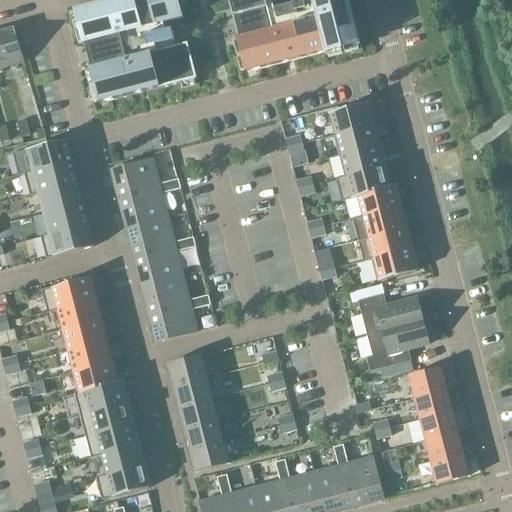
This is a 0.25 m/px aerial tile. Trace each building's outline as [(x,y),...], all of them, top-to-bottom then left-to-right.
[(177,0),(117,0),(77,11),(101,105),(197,80),(187,45),(171,49),(170,43),(176,41),(173,30),(166,32),(165,25),(183,21),(177,0)] [(347,0),(226,0),(229,10),(263,1),(265,10),(268,18),(234,27),(246,74),(359,45),(347,0)] [(14,29),(0,33),(0,61),(4,73),(25,67),(14,29)] [(324,116),(329,138),(373,126),(367,104),(324,116)] [(19,127),(23,139),(30,137),(27,125),(19,127)] [(329,138),(335,159),(378,147),(373,126),(329,138)] [(6,130),(0,131),(0,139),(1,144),(9,142),(6,130)] [(304,145),(302,137),(287,141),(289,148),(304,145)] [(29,151),(34,173),(72,163),(67,141),(29,151)] [(306,153),(304,145),(289,148),(291,157),(306,153)] [(335,159),(340,179),(384,168),(379,147),(335,159)] [(152,160),(112,171),(116,188),(120,187),(124,200),(161,190),(163,195),(172,193),(169,183),(160,185),(153,160),(152,160)] [(78,184),(72,163),(34,173),(26,175),(31,196),(40,194),(78,184)] [(340,180),(346,200),(389,189),(384,168),(340,180)] [(314,187),(312,179),(297,183),(299,191),(314,187)] [(179,180),(169,183),(172,193),(181,190),(179,180)] [(78,184),(40,194),(46,215),(83,205),(78,184)] [(316,194),(314,187),(299,191),(301,198),(316,194)] [(346,201),(351,221),(395,210),(389,189),(346,201)] [(127,213),(123,214),(127,230),(169,219),(163,195),(161,190),(124,200),(127,213)] [(46,215),(51,236),(89,226),(83,205),(46,215)] [(354,232),(357,242),(400,231),(395,210),(351,222),(354,232)] [(169,219),(127,230),(131,246),(135,245),(139,258),(176,248),(177,253),(187,251),(184,241),(175,244),(169,219)] [(325,229),(324,221),(309,225),(310,232),(325,229)] [(94,249),(89,226),(51,236),(42,238),(48,260),(94,249)] [(327,236),(325,229),(310,232),(312,240),(327,236)] [(356,243),(362,263),(406,252),(400,231),(356,243)] [(194,239),(184,241),(187,251),(196,249),(194,239)] [(142,271),(138,272),(142,288),(184,277),(177,253),(176,248),(139,258),(142,271)] [(362,264),(362,266),(368,286),(412,274),(406,252),(362,264)] [(336,270),(334,263),(319,267),(321,274),(336,270)] [(338,278),(336,270),(321,274),(323,282),(338,278)] [(184,277),(142,288),(146,304),(150,303),(153,315),(153,316),(191,306),(192,311),(202,309),(199,299),(190,301),(184,277)] [(58,316),(96,306),(90,284),(44,296),(50,318),(58,316)] [(384,296),(358,303),(367,337),(424,323),(418,299),(387,307),(384,296)] [(209,297),(199,299),(202,309),(211,306),(209,297)] [(58,316),(64,337),(102,327),(96,306),(58,316)] [(153,315),(149,316),(150,318),(157,344),(198,334),(192,311),(191,306),(153,316),(153,315)] [(373,358),(367,359),(370,373),(411,362),(408,351),(430,346),(424,323),(367,337),(373,358)] [(64,337),(69,357),(107,348),(102,327),(64,337)] [(6,329),(0,330),(0,339),(8,337),(6,329)] [(69,357),(75,379),(112,368),(107,348),(69,357)] [(277,353),(262,357),(264,365),(279,361),(277,353)] [(202,357),(168,366),(174,388),(208,379),(202,357)] [(3,366),(5,374),(17,371),(15,363),(3,366)] [(75,379),(80,399),(118,389),(112,368),(75,379)] [(281,370),(273,372),(276,384),(284,382),(281,370)] [(17,371),(6,374),(7,382),(19,379),(17,371)] [(403,380),(409,402),(442,393),(436,371),(403,380)] [(174,388),(180,409),(213,400),(208,379),(174,388)] [(42,382),(29,385),(32,398),(45,395),(42,382)] [(284,382),(276,384),(279,396),(287,394),(284,382)] [(129,409),(124,388),(118,389),(80,399),(77,400),(82,421),(129,409)] [(409,402),(415,423),(448,414),(442,393),(409,402)] [(213,401),(180,409),(185,430),(218,421),(213,401)] [(369,403),(354,407),(356,414),(371,411),(369,403)] [(14,408),(16,416),(28,413),(26,405),(14,408)] [(134,430),(129,409),(82,421),(88,442),(134,430)] [(292,412),(284,414),(287,426),(295,424),(292,412)] [(28,413),(16,416),(18,423),(30,421),(28,413)] [(415,423),(420,444),(453,435),(448,414),(415,423)] [(185,430),(190,451),(224,442),(218,421),(185,430)] [(390,421),(378,424),(380,432),(392,429),(390,421)] [(295,424),(287,426),(290,438),(298,435),(295,424)] [(390,429),(375,433),(377,441),(392,437),(390,429)] [(140,451),(134,430),(88,442),(94,463),(102,460),(140,451)] [(420,444),(425,465),(458,456),(453,435),(420,444)] [(196,473),(229,464),(224,443),(191,452),(196,473)] [(343,446),(333,449),(336,458),(346,456),(343,446)] [(25,450),(27,458),(39,454),(37,447),(25,450)] [(102,460),(108,482),(145,471),(140,451),(102,460)] [(39,455),(27,458),(29,465),(41,462),(39,455)] [(338,468),(314,474),(323,511),(338,511),(341,511),(340,507),(353,504),(343,466),(348,465),(346,456),(336,458),(338,468)] [(458,456),(425,465),(431,487),(464,478),(458,456)] [(348,465),(343,466),(353,504),(366,501),(367,505),(384,500),(380,485),(373,459),(348,465)] [(285,461),(275,464),(278,473),(288,471),(285,461)] [(399,463),(384,467),(386,475),(391,474),(401,471),(399,463)] [(151,494),(145,471),(108,482),(99,484),(105,506),(151,494)] [(280,483),(256,489),(262,511),(292,511),(285,481),(290,480),(288,471),(278,473),(280,483)] [(401,471),(391,474),(393,481),(405,478),(403,471),(401,471)] [(290,480),(285,481),(292,511),(323,511),(314,474),(290,480)] [(227,476),(217,479),(220,488),(230,486),(227,476)] [(49,484),(35,487),(37,495),(51,491),(49,484)] [(222,498),(200,503),(202,511),(231,511),(227,496),(232,495),(230,486),(220,488),(222,498)] [(232,495),(227,496),(231,511),(262,511),(256,489),(232,495)] [(56,511),(54,503),(40,507),(40,511),(56,511)]
